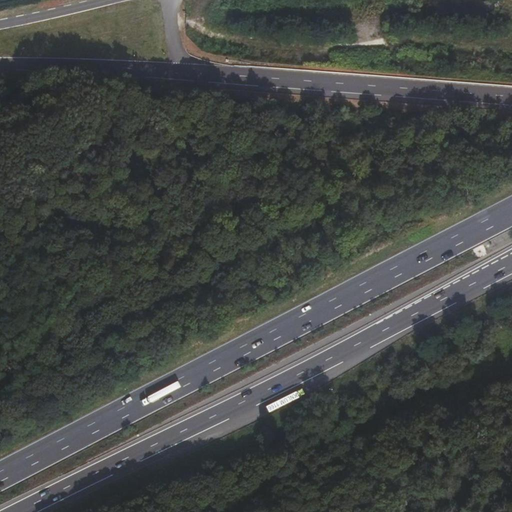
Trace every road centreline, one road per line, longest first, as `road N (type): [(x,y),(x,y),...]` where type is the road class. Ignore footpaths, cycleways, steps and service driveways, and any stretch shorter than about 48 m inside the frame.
road 1 (motorway): [(511,212),(0,480)]
road 2 (motorway): [(18,511),(511,261)]
road 3 (motorway): [(0,64),(180,70),(511,99)]
